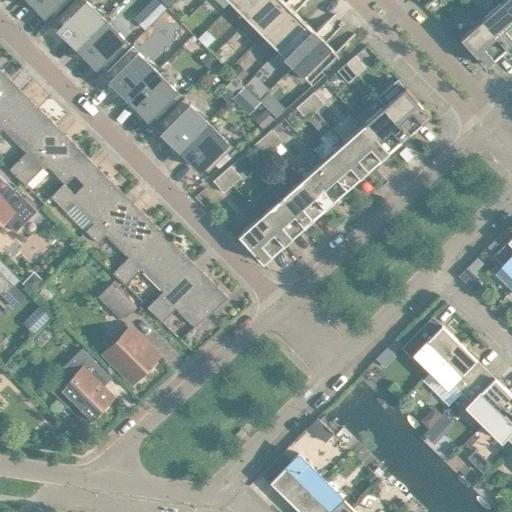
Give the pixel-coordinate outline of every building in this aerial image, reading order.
[(57,27),(66,36),(96,6),(93,3),(94,0),(52,0),(46,7),(53,13),(50,16),(58,25),(57,27)] [(244,0),(238,6),(253,21),(274,0),(244,0)] [(274,0),(253,21),(268,37),(296,9),(286,0),(274,0)] [(511,9),(503,0),(479,0),(472,7),(497,35),(511,21),(511,9)] [(511,0),(503,0),(511,9),(511,0)] [(96,6),(66,36),(75,45),(76,43),(85,52),(88,49),(95,55),(120,30),(110,20),(102,7),(98,9),(96,6)] [(497,35),(472,7),(451,25),(476,54),(497,35)] [(268,37),(284,52),(311,25),(296,9),(268,37)] [(311,25),(284,52),(299,68),(327,40),(311,25)] [(108,79),(117,88),(147,57),(145,55),(147,52),(133,44),(123,33),(98,58),(105,65),(101,68),(110,77),(108,79)] [(199,39),(192,46),(200,55),(207,48),(199,39)] [(346,42),(337,50),(348,62),(357,54),(346,42)] [(348,62),(337,50),(328,58),(339,70),(348,62)] [(229,51),(222,58),(232,67),(239,60),(229,51)] [(147,57),(117,88),(126,97),(128,95),(137,104),(140,100),(147,107),(172,82),(161,71),(153,58),(150,60),(147,57)] [(225,64),(214,74),(224,84),(235,74),(225,64)] [(0,87),(11,76),(0,65),(0,87)] [(235,74),(223,86),(232,94),(244,82),(235,74)] [(396,74),(375,93),(400,121),(421,102),(396,74)] [(0,115),(20,136),(45,111),(11,76),(0,87),(0,115)] [(260,79),(251,88),(258,95),(267,86),(260,79)] [(304,79),(295,87),(306,99),(315,91),(304,79)] [(160,130),(169,139),(199,109),(196,107),(198,103),(185,95),(175,85),(150,110),(156,117),(153,120),(162,129),(160,130)] [(306,99),(295,87),(287,94),(297,106),(306,99)] [(375,93),(354,111),(379,139),(400,121),(375,93)] [(256,97),(246,106),(254,115),(264,106),(256,97)] [(199,109),(169,139),(178,148),(180,147),(189,155),(192,152),(198,159),(223,134),(213,123),(205,110),(202,112),(199,109)] [(39,154),(54,170),(55,170),(80,146),(45,111),(20,136),(0,155),(0,156),(16,172),(33,154),(39,154)] [(354,111),(333,129),(358,158),(379,139),(354,111)] [(263,116),(254,124),(264,136),(273,128),(263,116)] [(264,136),(254,124),(245,131),(255,143),(264,136)] [(333,129),(312,148),(337,176),(358,158),(333,129)] [(65,190),(84,210),(114,180),(80,146),(55,170),(54,170),(41,183),(57,198),(65,190)] [(312,148),(291,166),(316,194),(337,176),(312,148)] [(221,152),(212,160),(223,172),(232,164),(221,152)] [(223,172),(212,160),(203,168),(214,180),(223,172)] [(291,166),(271,184),(296,213),(316,194),(291,166)] [(0,212),(6,219),(28,197),(6,176),(0,182),(0,212)] [(96,222),(118,244),(119,244),(149,215),(114,180),(84,210),(76,217),(88,230),(96,222)] [(271,184),(250,203),(275,231),(296,213),(271,184)] [(275,231),(250,203),(228,222),(253,250),(275,231)] [(131,256),(153,278),(154,279),(183,249),(149,215),(119,244),(118,244),(103,259),(115,272),(131,256)] [(495,216),(478,234),(482,238),(499,220),(495,216)] [(493,251),(510,269),(511,266),(511,222),(508,218),(487,239),(488,240),(488,239),(496,248),(493,251)] [(154,279),(153,278),(138,294),(152,309),(166,295),(185,313),(218,284),(183,249),(154,279)] [(458,255),(449,263),(461,274),(469,266),(458,255)] [(25,258),(14,270),(23,279),(34,268),(25,258)] [(90,283),(113,306),(125,295),(102,272),(90,283)] [(491,288),(485,296),(493,303),(499,295),(491,288)] [(30,293),(20,302),(31,313),(41,304),(30,293)] [(405,341),(422,358),(450,329),(432,312),(428,316),(419,307),(398,328),(392,334),(402,344),(405,341)] [(96,340),(123,367),(147,343),(120,316),(96,340)] [(451,380),(451,381),(472,360),(463,351),(467,347),(450,329),(422,358),(439,375),(443,371),(452,379),(451,380)] [(379,350),(389,340),(381,332),(371,342),(379,350)] [(61,387),(80,406),(102,383),(84,364),(93,356),(72,335),(52,356),(57,362),(42,377),(57,391),(61,387)] [(3,348),(0,350),(0,356),(3,359),(9,353),(3,348)] [(457,393),(474,410),(503,382),(485,364),(481,368),(472,360),(451,381),(452,381),(452,380),(461,389),(457,393)] [(504,433),(511,425),(511,390),(503,382),(474,410),(492,428),(496,424),(504,432),(504,433)] [(417,398),(410,406),(419,415),(427,408),(417,398)] [(435,401),(425,410),(435,420),(444,410),(435,401)] [(308,405),(299,413),(304,418),(313,409),(308,405)] [(260,469),(287,495),(315,467),(288,440),(260,469)] [(368,454),(364,458),(369,464),(374,459),(368,454)] [(362,458),(357,463),(362,469),(367,463),(362,458)] [(287,495),(303,511),(322,511),(342,493),(315,467),(287,495)] [(322,511),(360,511),(342,493),(322,511)]
